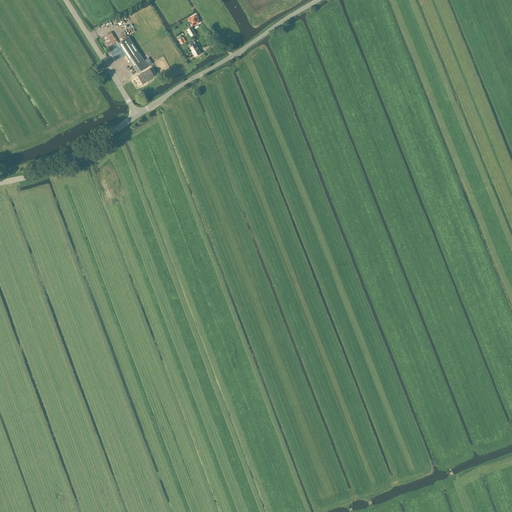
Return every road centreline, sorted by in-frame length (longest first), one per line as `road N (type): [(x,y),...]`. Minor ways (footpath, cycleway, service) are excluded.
road 1 (track): [(227,511),(86,149)]
road 2 (track): [(10,181),(140,511)]
road 3 (tertiary): [(137,115),(317,0)]
road 4 (tertiary): [(0,183),(71,159),(137,115)]
road 5 (unclassified): [(137,115),(64,0)]
